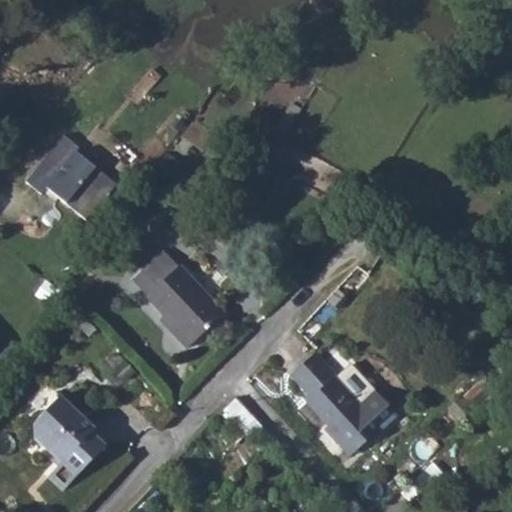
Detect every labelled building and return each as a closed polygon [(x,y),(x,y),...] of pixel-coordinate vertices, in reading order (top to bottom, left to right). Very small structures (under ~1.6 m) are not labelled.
[(40,198),(45,192),(86,225),(114,190),(74,157),(78,152),(62,139),(24,185),(40,198)] [(166,253),(146,272),(161,287),(180,268),(166,253)] [(150,297),(149,298),(179,330),(176,335),(186,346),(223,312),(182,266),(180,268),(161,287),(150,297)] [(150,297),(161,287),(146,272),(136,282),(150,297)] [(377,404),(361,387),(348,399),(305,353),(282,373),(302,396),(297,400),(327,434),(324,436),(341,454),(359,437),(352,429),(377,404)] [(28,426),(61,395),(48,382),(16,413),(28,426)] [(62,394),(35,422),(35,435),(63,464),(51,476),(65,490),(105,446),(92,433),(97,428),(62,394)] [(227,397),(220,406),(235,423),(244,415),(227,397)]
